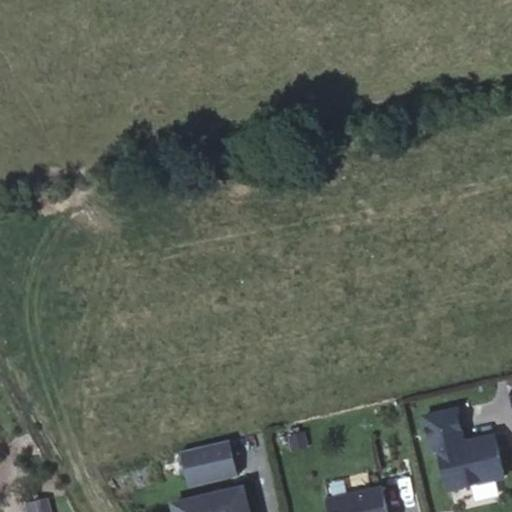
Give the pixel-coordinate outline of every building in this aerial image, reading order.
[(0,408),(0,423),(11,444),(30,434),(12,402),(0,408)] [(432,452),(438,450),(448,490),(504,476),(494,435),(470,441),(470,444),(464,445),(455,410),(423,418),(432,452)] [(28,476),(47,465),(30,434),(11,444),(28,476)] [(232,440),(182,452),(190,487),(240,476),(232,440)] [(250,511),(245,488),(176,504),(177,511),(250,511)] [(328,501),(330,511),(387,511),(382,489),(328,501)] [(50,511),(47,498),(27,503),(29,511),(50,511)]
